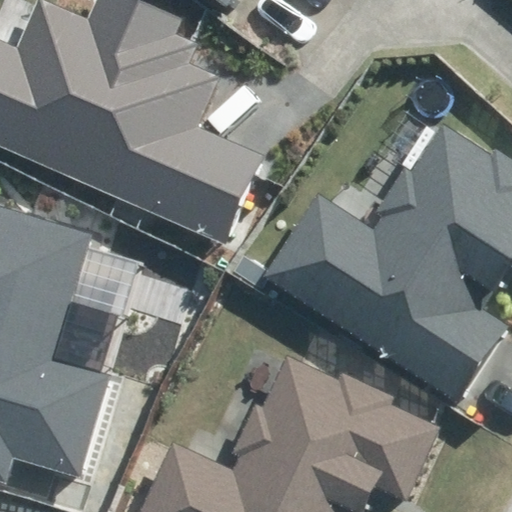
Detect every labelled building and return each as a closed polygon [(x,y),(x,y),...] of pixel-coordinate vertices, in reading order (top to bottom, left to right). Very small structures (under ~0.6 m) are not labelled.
[(0,143),(225,241),(262,156),(197,127),(220,75),(191,63),(200,44),(177,35),(184,20),(137,0),(96,0),(88,20),(42,0),(40,0),(18,50),(0,41),(0,143)] [(211,0),(223,9),(230,0),(211,0)] [(338,170),(259,283),(377,365),(379,361),(470,424),(511,363),(511,126),(505,121),(501,127),(478,111),(482,107),(464,94),(438,131),(433,127),(409,161),(402,156),(393,169),(400,174),(382,200),(338,170)] [(0,480),(5,482),(12,459),(80,479),(110,377),(52,360),(90,232),(0,205),(0,480)] [(184,433),(145,511),(386,511),(394,497),(414,507),(456,421),(414,401),(419,392),(354,362),(350,370),(296,345),(270,398),(263,395),(233,456),(184,433)] [(67,511),(68,508),(0,495),(0,511),(67,511)]
